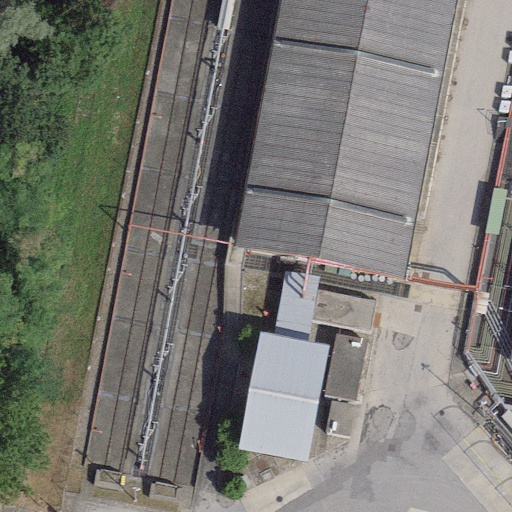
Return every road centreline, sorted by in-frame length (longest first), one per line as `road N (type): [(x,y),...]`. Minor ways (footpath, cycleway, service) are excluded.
road 1 (unknown): [(459,452),(511,135)]
road 2 (unknown): [(340,511),(374,487),(459,452)]
